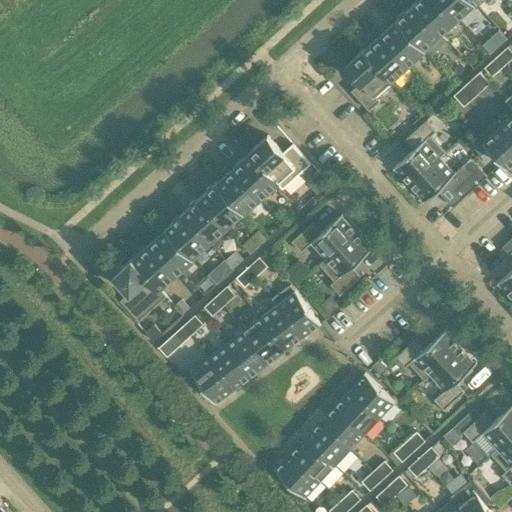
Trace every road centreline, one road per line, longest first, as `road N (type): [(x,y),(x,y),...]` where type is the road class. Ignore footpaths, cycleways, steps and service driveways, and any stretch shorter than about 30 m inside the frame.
road 1 (residential): [(511,330),(279,70)]
road 2 (residential): [(76,248),(279,70)]
